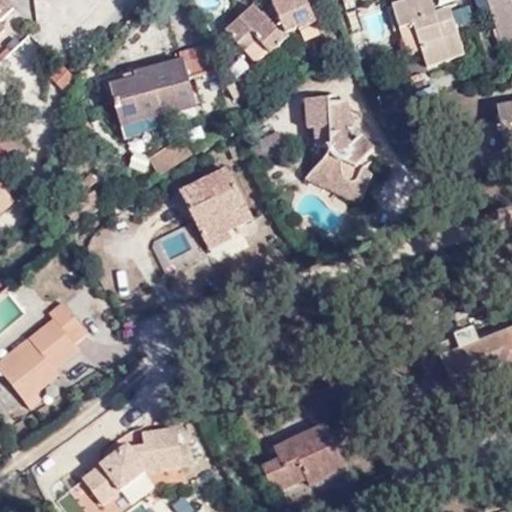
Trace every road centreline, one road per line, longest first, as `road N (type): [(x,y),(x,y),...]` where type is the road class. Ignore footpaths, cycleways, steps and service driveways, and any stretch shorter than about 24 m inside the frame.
road 1 (unknown): [(84,21),(59,60),(46,105),(38,226)]
road 2 (residential): [(511,449),(373,511)]
